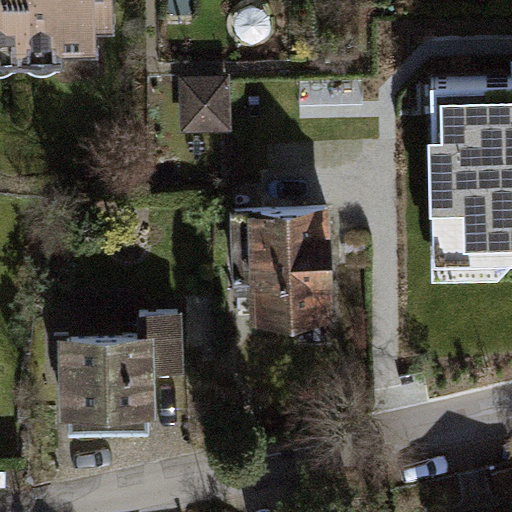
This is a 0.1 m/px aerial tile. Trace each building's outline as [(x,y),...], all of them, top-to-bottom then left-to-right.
[(0,0),(0,63),(120,60),(116,0),(0,0)] [(290,65),(184,69),(186,127),(247,125),(248,162),(293,160),(290,65)] [(511,88),(438,90),(441,268),(511,266),(511,88)] [(335,208),(246,214),(254,329),(339,324),(335,208)] [(167,323),(72,328),(71,429),(168,423),(167,323)]
